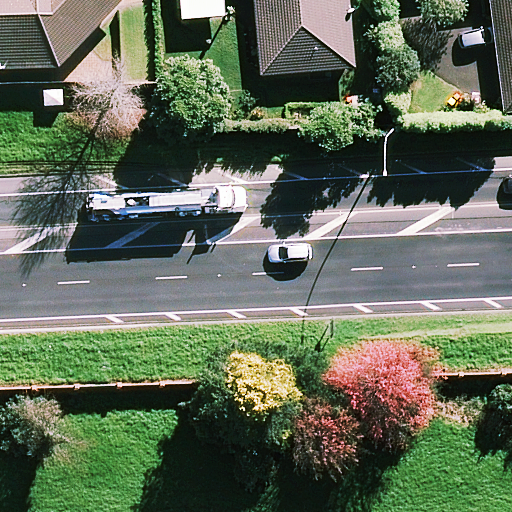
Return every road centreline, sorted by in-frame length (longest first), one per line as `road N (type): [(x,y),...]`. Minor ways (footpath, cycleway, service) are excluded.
road 1 (trunk): [(0,211),(511,190)]
road 2 (trunk): [(511,270),(0,290)]
